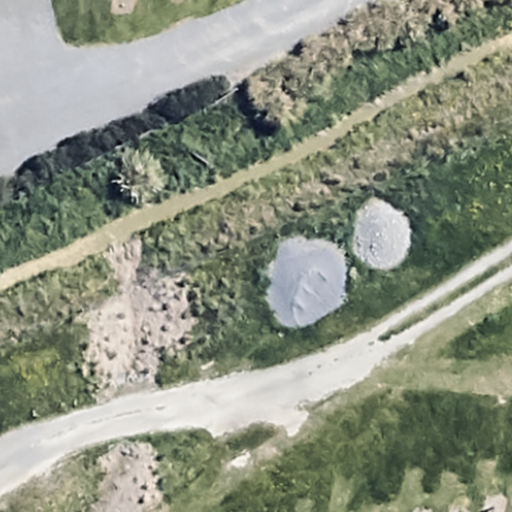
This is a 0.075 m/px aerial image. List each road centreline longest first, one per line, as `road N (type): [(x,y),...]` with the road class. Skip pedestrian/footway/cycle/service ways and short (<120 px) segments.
road 1 (track): [(511,161),(0,306)]
road 2 (track): [(90,511),(511,321)]
